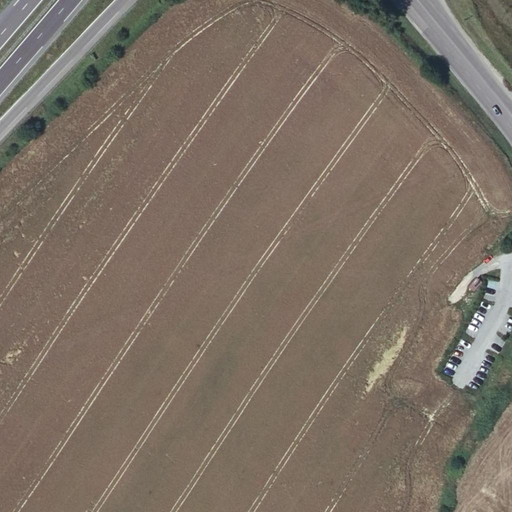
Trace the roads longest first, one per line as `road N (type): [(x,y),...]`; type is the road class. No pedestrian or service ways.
road 1 (motorway): [(0,123),(121,0)]
road 2 (secondary): [(511,113),(421,4)]
